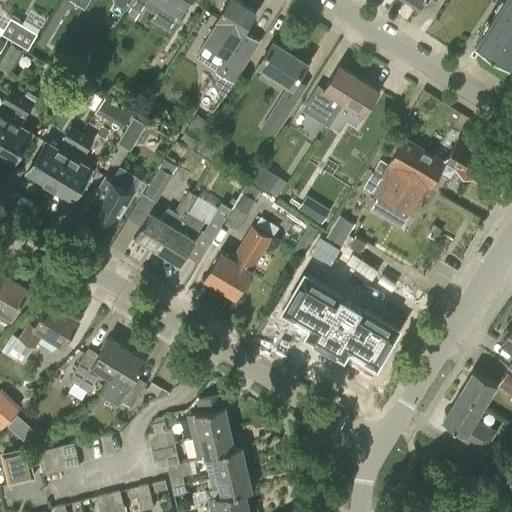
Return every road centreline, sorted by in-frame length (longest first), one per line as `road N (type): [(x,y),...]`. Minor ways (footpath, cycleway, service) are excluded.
road 1 (residential): [(372,447),(0,217)]
road 2 (tertiary): [(372,447),(511,235)]
road 3 (residential): [(511,114),(325,0)]
